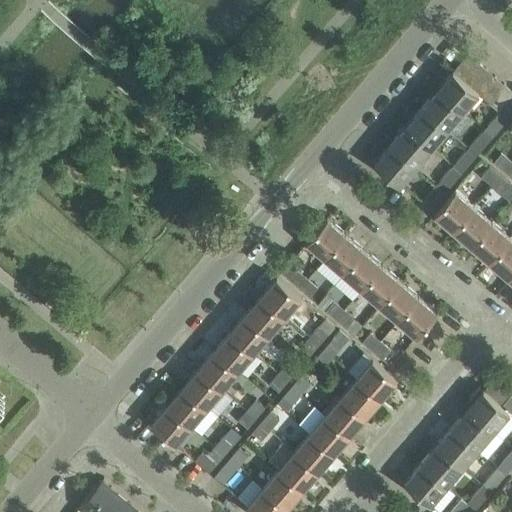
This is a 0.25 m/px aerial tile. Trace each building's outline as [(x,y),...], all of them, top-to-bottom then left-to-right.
[(477,60),(468,53),(453,69),(462,77),(477,60)] [(486,68),(477,60),(462,77),(472,85),(486,68)] [(479,92),(480,94),(495,76),(486,68),(472,85),(479,92)] [(479,92),(472,85),(462,77),(453,69),(436,88),(463,111),(479,92)] [(505,84),(495,76),(480,94),(489,102),(505,84)] [(499,109),(511,93),(511,90),(505,84),(489,102),(499,109)] [(436,88),(421,106),(447,129),(455,135),(471,117),(463,111),(436,88)] [(511,112),(511,93),(499,109),(500,110),(508,117),(511,112)] [(421,106),(405,124),(432,147),(447,129),(421,106)] [(500,110),(484,129),(492,136),(508,117),(500,110)] [(405,124),(389,142),(416,165),(432,147),(405,124)] [(484,129),(468,147),(476,154),(492,136),(484,129)] [(416,165),(389,142),(373,161),(400,184),(416,165)] [(468,147),(453,165),(461,172),(476,154),(468,147)] [(493,161),(503,170),(511,161),(501,152),(493,161)] [(511,161),(503,170),(511,177),(511,161)] [(453,165),(437,183),(445,190),(461,172),(453,165)] [(481,175),(492,183),(499,174),(489,166),(481,175)] [(510,183),(499,174),(492,183),(502,192),(510,183)] [(421,201),(430,209),(445,190),(437,183),(421,201)] [(434,213),(453,229),(474,204),(455,188),(434,213)] [(492,220),(474,204),(453,229),(471,245),(492,220)] [(346,232),(327,216),(306,241),(325,257),(346,232)] [(471,245),(489,260),(510,236),(492,220),(471,245)] [(364,248),(346,232),(325,257),(343,272),(364,248)] [(511,270),(511,237),(510,236),(489,260),(507,276),(511,270)] [(343,272),(361,288),(382,263),(364,248),(343,272)] [(307,278),(288,262),(280,271),(299,287),(307,278)] [(361,288),(379,304),(401,279),(382,263),(361,288)] [(260,294),(285,315),(301,296),(276,275),(260,294)] [(317,286),(307,278),(299,287),(309,296),(317,286)] [(401,279),(379,304),(398,319),(419,295),(401,279)] [(269,333),(285,315),(260,294),(245,312),(269,333)] [(419,295),(398,319),(416,335),(438,311),(419,295)] [(325,309),(335,318),(343,309),(333,300),(325,309)] [(343,309),(335,318),(346,327),(354,318),(343,309)] [(269,333),(245,312),(229,330),(254,352),(269,333)] [(309,336),(318,344),(327,333),(318,325),(309,336)] [(254,352),(229,330),(214,349),(238,370),(254,352)] [(362,341),(372,349),(380,340),(369,332),(362,341)] [(310,354),(318,344),(309,336),(300,346),(310,354)] [(332,337),(323,348),(332,355),(341,345),(332,337)] [(380,340),(372,349),(382,358),(390,349),(380,340)] [(323,366),(332,355),(323,348),(314,358),(323,366)] [(238,370),(214,349),(198,367),(222,388),(238,370)] [(356,376),(381,397),(397,379),(372,358),(356,376)] [(287,362),(278,372),(287,380),(296,370),(287,362)] [(222,388),(198,367),(182,385),(207,406),(222,388)] [(508,379),(499,371),(484,388),(493,396),(508,379)] [(287,380),(278,372),(269,382),(278,390),(287,380)] [(301,374),(292,384),(301,392),(310,382),(301,374)] [(365,416),(381,397),(356,376),(341,394),(365,416)] [(502,404),(511,392),(511,383),(508,379),(493,396),(502,404)] [(292,402),(301,392),(292,384),(283,394),(292,402)] [(182,385),(167,403),(191,424),(202,433),(217,415),(207,406),(182,385)] [(494,430),(510,411),(502,404),(493,396),(484,388),(483,388),(480,386),(470,397),(473,399),(467,407),(494,430)] [(510,411),(510,412),(511,410),(511,392),(502,404),(510,411)] [(325,413),(350,434),(365,416),(341,394),(325,413)] [(256,398),(247,409),(256,417),(265,406),(256,398)] [(191,424),(167,403),(151,422),(175,443),(191,424)] [(494,430),(467,407),(451,425),(478,448),(494,430)] [(256,417),(247,409),(238,419),(247,427),(256,417)] [(269,410),(260,421),(269,428),(278,418),(269,410)] [(334,452),(350,434),(325,413),(309,431),(334,452)] [(261,438),(269,428),(260,421),(252,431),(261,438)] [(462,466),(478,448),(451,425),(435,443),(462,466)] [(294,449),(318,470),(334,452),(309,431),(294,449)] [(224,435),(215,445),(224,453),(233,443),(224,435)] [(446,484),(462,466),(435,443),(420,461),(446,484)] [(207,455),(216,463),(224,453),(215,445),(207,455)] [(238,447),(229,457),(238,465),(248,455),(238,447)] [(506,472),(511,465),(511,448),(498,465),(506,472)] [(303,488),(318,470),(294,449),(278,467),(303,488)] [(202,451),(194,460),(209,472),(216,463),(207,455),(202,451)] [(222,484),(238,465),(229,457),(213,476),(222,484)] [(430,503),(446,484),(420,461),(403,480),(430,503)] [(506,472),(498,465),(482,483),(490,491),(506,472)] [(262,486),(287,507),(303,488),(278,467),(262,486)] [(101,480),(79,505),(86,511),(108,511),(122,497),(101,480)] [(475,509),(490,491),(482,483),(466,502),(475,509)] [(255,511),(282,511),(287,507),(262,486),(246,504),(255,511)] [(108,511),(138,511),(122,497),(108,511)] [(461,497),(448,511),(472,511),(475,509),(466,502),(461,497)]
